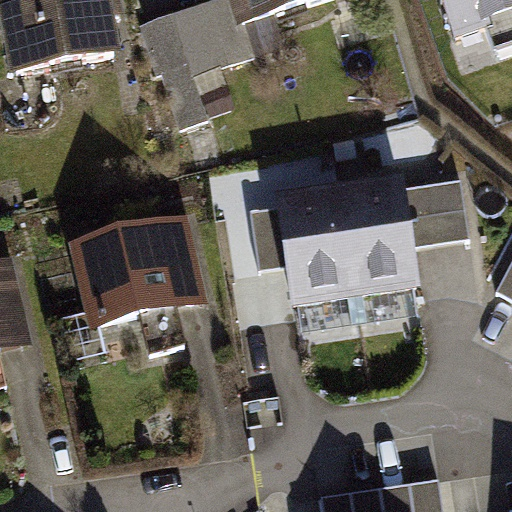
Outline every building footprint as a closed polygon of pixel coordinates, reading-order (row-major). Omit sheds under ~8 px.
[(114,0),(43,0),(0,8),(13,75),(52,68),(54,80),(86,74),(84,63),(125,55),(116,9),(114,0)] [(288,51),(281,25),(278,17),(241,29),(231,0),(226,0),(141,27),(158,78),(165,76),(183,134),(211,126),(209,118),(237,109),(225,71),(288,51)] [(231,0),(241,29),(278,17),(281,25),(308,16),(306,8),(330,0),(231,0)] [(511,0),(431,0),(449,51),(456,49),(465,74),(511,57),(511,0)] [(332,193),(279,201),(281,212),(289,267),(296,311),(421,292),(414,251),(406,193),(404,182),(352,190),(332,193)] [(462,185),(406,193),(414,251),(471,243),(462,185)] [(289,267),(281,212),(252,216),(261,271),(289,267)] [(133,235),(73,250),(93,334),(212,305),(191,221),(133,235)] [(0,266),(0,394),(6,393),(0,366),(0,355),(36,348),(18,263),(0,266)] [(511,302),(511,270),(499,296),(511,302)] [(444,511),(441,483),(325,500),(327,511),(444,511)]
